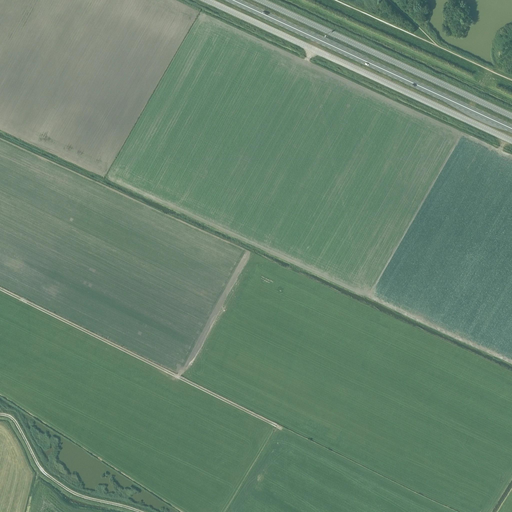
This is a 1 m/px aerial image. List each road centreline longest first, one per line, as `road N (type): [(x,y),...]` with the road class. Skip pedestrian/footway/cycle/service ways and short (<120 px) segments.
road 1 (track): [(448,511),(0,289)]
road 2 (unclassified): [(511,141),(206,0)]
road 3 (primary): [(511,128),(233,0)]
road 4 (unclassified): [(511,116),(259,0)]
road 5 (track): [(139,511),(53,480),(3,414)]
